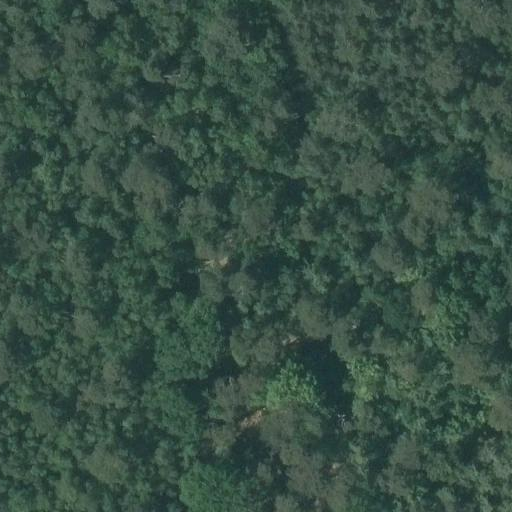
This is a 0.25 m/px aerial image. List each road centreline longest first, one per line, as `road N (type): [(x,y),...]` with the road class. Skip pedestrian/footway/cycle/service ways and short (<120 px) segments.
road 1 (track): [(269,0),(304,312)]
road 2 (track): [(511,286),(304,312)]
road 3 (track): [(304,312),(329,511)]
